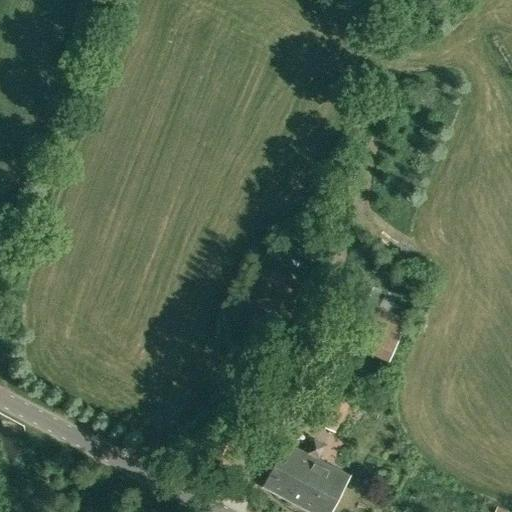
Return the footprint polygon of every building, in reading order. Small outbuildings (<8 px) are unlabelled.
[(277,344),(305,282),(265,265),(238,329),(277,344)] [(373,311),(381,289),(366,283),(358,305),(373,311)] [(383,295),(376,309),(375,313),(368,310),(353,346),(390,362),(405,326),(404,326),(406,318),(390,310),(395,299),(383,295)] [(351,404),(355,395),(317,375),(299,412),(336,432),(351,403),(351,404)] [(224,472),(244,425),(223,416),(203,464),(224,472)] [(331,511),(350,476),(286,443),(264,486),(314,511),(331,511)]
